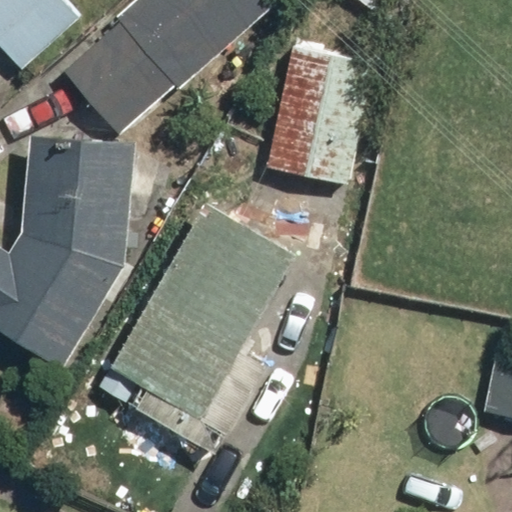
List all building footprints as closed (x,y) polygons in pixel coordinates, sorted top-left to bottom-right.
[(79,0),(0,0),(0,30),(32,65),(91,12),(79,0)] [(150,0),(77,67),(132,128),(273,0),(150,0)] [(372,0),(409,27),(419,0),(372,0)] [(382,55),(298,41),(277,166),(362,180),(382,55)] [(160,137),(43,131),(38,227),(26,246),(0,229),(0,315),(78,364),(143,258),(144,183),(159,183),(160,137)] [(318,243),(222,188),(124,360),(150,374),(138,395),(231,449),(283,358),(260,345),(318,243)] [(363,214),(323,210),(318,271),(357,274),(363,214)] [(511,333),(502,332),(488,406),(511,410),(511,333)]
